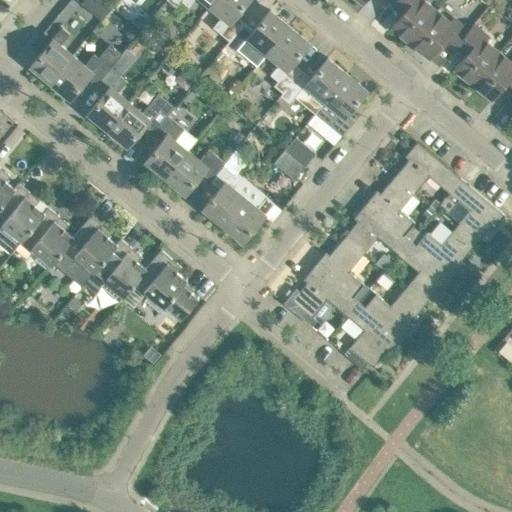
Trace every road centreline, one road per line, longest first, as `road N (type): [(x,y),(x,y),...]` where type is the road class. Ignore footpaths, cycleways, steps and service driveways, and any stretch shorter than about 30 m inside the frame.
road 1 (residential): [(244,287),(0,80)]
road 2 (residential): [(244,287),(414,89)]
road 3 (residential): [(104,496),(174,378),(244,287)]
road 4 (residential): [(304,0),(414,89)]
road 5 (residential): [(414,89),(511,172)]
